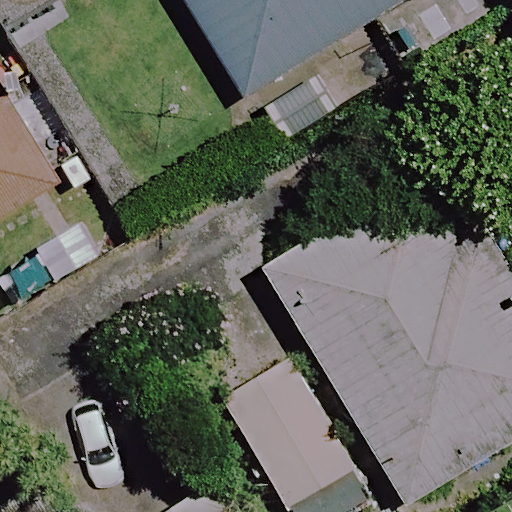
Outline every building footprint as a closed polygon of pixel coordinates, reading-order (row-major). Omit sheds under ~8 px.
[(188,0),(250,98),(406,0),(188,0)] [(0,220),(58,185),(0,88),(0,220)] [(462,250),(426,188),(274,276),(406,505),(511,444),(511,253),(498,230),(462,250)] [(311,402),(246,439),(284,508),(349,472),(311,402)] [(64,511),(47,487),(12,511),(64,511)] [(225,511),(216,497),(192,511),(225,511)]
